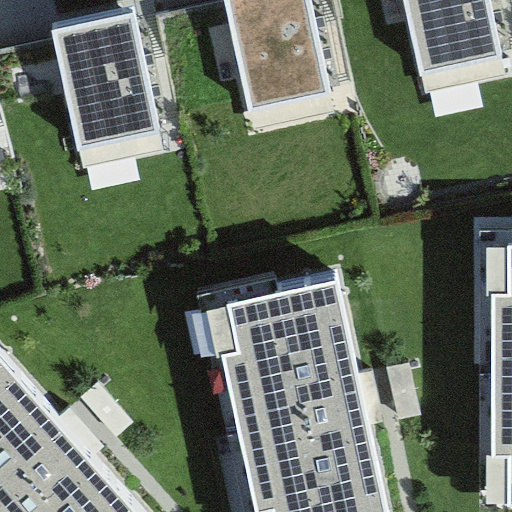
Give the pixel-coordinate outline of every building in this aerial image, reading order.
[(136,0),(98,0),(57,8),(83,130),(160,114),(136,0)] [(194,0),(171,7),(190,70),(237,56),(219,0),(194,0)] [(314,0),(232,0),(253,95),(330,79),(314,0)] [(349,0),(361,44),(414,30),(405,0),(349,0)] [(494,0),(413,0),(425,55),(502,39),(494,0)] [(511,218),(484,218),(483,497),(511,497),(511,218)] [(392,511),(335,255),(202,285),(253,511),(392,511)] [(157,511),(0,326),(0,511),(157,511)]
